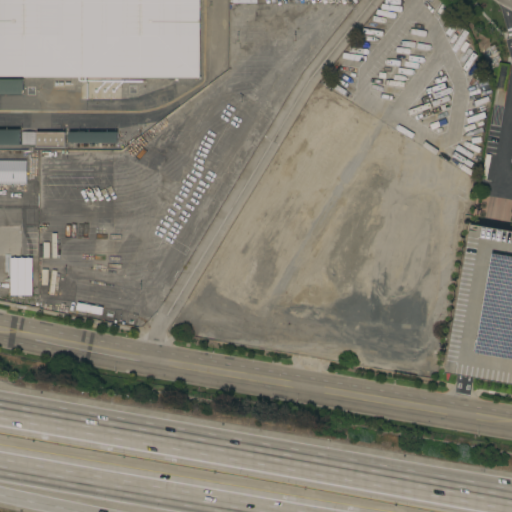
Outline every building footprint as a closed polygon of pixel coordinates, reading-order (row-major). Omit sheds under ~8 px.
[(199,0),(199,77),(0,77),(0,0),(199,0)] [(0,94),(0,79),(23,79),(23,94),(0,94)] [(0,144),(0,130),(20,130),(20,145),(0,144)] [(65,132),(65,147),(36,147),(36,132),(65,132)] [(116,132),(116,143),(68,143),(68,132),(116,132)] [(471,224),(511,231),(511,384),(465,376),(446,373),(471,224)]
